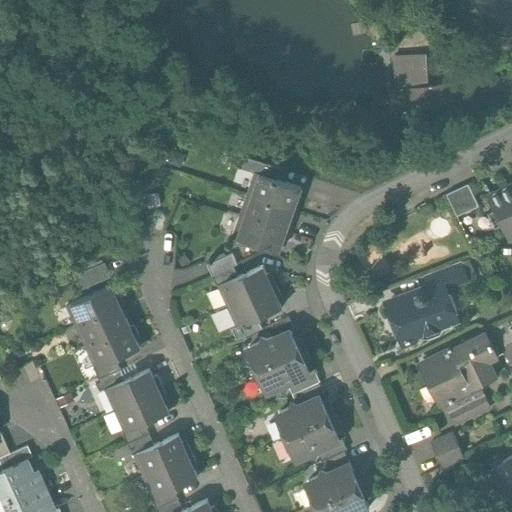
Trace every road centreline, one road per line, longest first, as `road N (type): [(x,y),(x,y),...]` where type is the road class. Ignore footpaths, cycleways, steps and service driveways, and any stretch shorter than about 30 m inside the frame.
road 1 (residential): [(511,131),(372,197),(331,246),(334,316),(416,511)]
road 2 (residential): [(250,511),(161,315),(148,240)]
road 3 (residential): [(95,511),(66,445),(34,408)]
